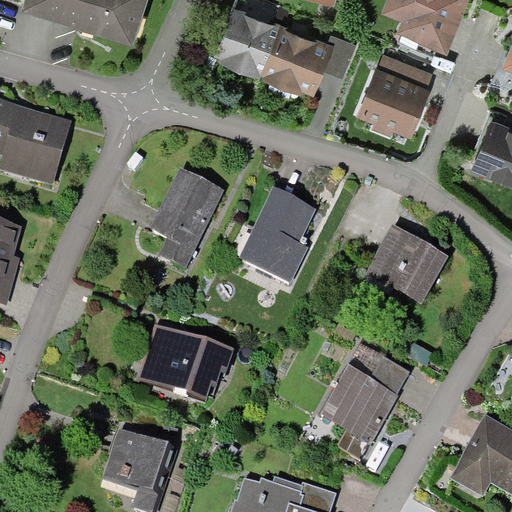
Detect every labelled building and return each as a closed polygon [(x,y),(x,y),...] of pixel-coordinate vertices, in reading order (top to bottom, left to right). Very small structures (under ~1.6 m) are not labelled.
[(151,0),(26,0),(22,14),(136,49),(151,0)] [(305,0),(333,11),(336,0),(305,0)] [(470,0),(389,0),(384,13),(406,22),(400,37),(448,56),(470,0)] [(219,63),(259,79),(281,26),(235,8),(216,56),(221,58),(219,63)] [(328,45),(281,26),(259,79),(301,96),(303,92),(313,96),(322,71),(326,65),(333,47),(328,45)] [(332,36),(328,45),(333,47),(322,71),(342,80),(357,47),(332,36)] [(437,73),(382,52),(357,117),(411,138),(437,73)] [(0,169),(54,186),(73,124),(0,101),(0,169)] [(511,129),(492,121),(471,172),(511,188),(511,129)] [(224,189),(181,169),(152,230),(167,237),(159,256),(186,268),(224,189)] [(317,209),(273,190),(240,262),(291,285),(310,245),(302,242),(317,209)] [(20,229),(0,223),(0,303),(8,305),(20,259),(12,257),(20,229)] [(447,256),(391,226),(366,273),(422,303),(447,256)] [(237,356),(162,328),(138,387),(201,409),(208,394),(216,396),(222,379),(228,381),(237,356)] [(416,378),(386,362),(375,380),(351,371),(322,423),(351,438),(339,457),(364,468),(416,378)] [(511,436),(492,426),(457,486),(487,502),(494,491),(511,499),(511,436)] [(160,511),(182,453),(125,433),(105,484),(136,497),(131,508),(142,511),(160,511)] [(238,511),(336,511),(342,496),(310,484),(306,494),(280,485),(278,491),(265,486),(262,493),(249,488),(238,511)]
